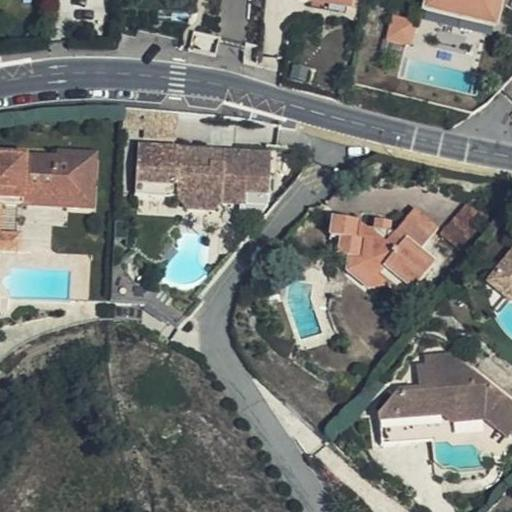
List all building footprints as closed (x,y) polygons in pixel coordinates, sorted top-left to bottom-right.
[(143,0),(142,12),(222,19),(223,0),(143,0)] [(286,0),(349,9),(350,0),(286,0)] [(496,26),(501,0),(428,0),(426,9),(496,26)] [(412,26),(390,21),(385,40),(407,45),(412,26)] [(295,66),(292,79),(307,83),(310,70),(295,66)] [(248,182),(272,182),(271,143),(223,142),(223,156),(181,156),(182,141),(140,141),(140,194),(183,194),(193,205),(217,205),(227,194),(248,195),(248,182)] [(223,156),(223,142),(182,141),(181,156),(223,156)] [(0,156),(0,200),(26,201),(97,200),(98,149),(58,149),(57,156),(0,156)] [(273,195),(272,182),(248,182),(248,195),(269,195),(273,195)] [(0,200),(0,246),(26,246),(26,201),(0,200)] [(488,220),(468,208),(441,237),(459,253),(488,220)] [(416,210),(395,235),(389,235),(387,235),(374,234),(366,234),(358,224),(334,223),(334,241),(345,241),(344,260),(356,261),(380,277),(387,269),(414,291),(434,267),(419,255),(439,230),(416,210)] [(387,235),(389,235),(389,225),(374,225),(374,234),(387,235)] [(380,277),(356,261),(351,273),(370,289),(390,286),(406,300),(414,291),(387,269),(380,277)] [(511,270),(505,264),(490,282),(511,299),(511,270)] [(428,366),(419,366),(420,388),(401,391),(380,416),(380,422),(399,420),(399,415),(423,414),(423,420),(432,419),(445,419),(455,425),(487,421),(511,440),(511,437),(511,403),(488,385),(481,385),(481,382),(473,383),(472,371),(454,356),(429,357),(428,366)] [(380,422),(382,446),(433,444),(432,419),(423,420),(423,414),(399,415),(399,420),(380,422)]
